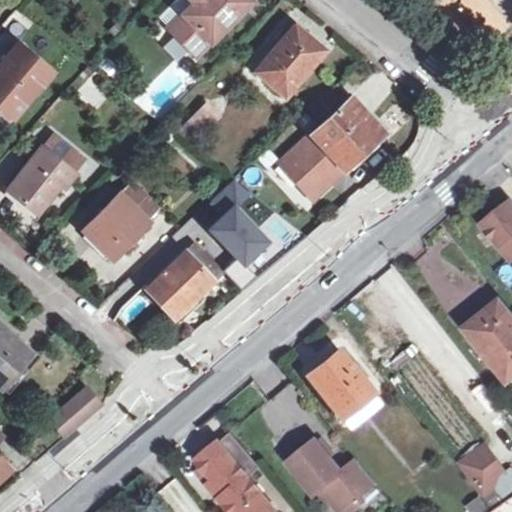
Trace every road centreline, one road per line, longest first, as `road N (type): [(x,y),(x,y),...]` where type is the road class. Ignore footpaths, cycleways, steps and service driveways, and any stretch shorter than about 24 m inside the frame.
road 1 (secondary): [(183,411),(511,136)]
road 2 (residential): [(0,243),(183,411)]
road 3 (secondary): [(67,511),(183,411)]
